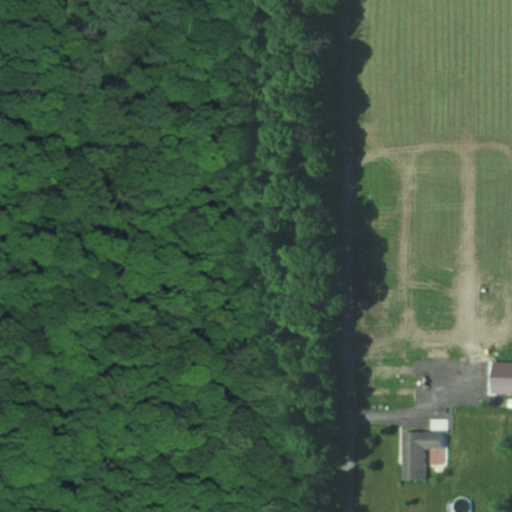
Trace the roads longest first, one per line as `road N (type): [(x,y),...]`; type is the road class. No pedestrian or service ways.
road 1 (residential): [(348,274),(344,0)]
road 2 (residential): [(348,274),(347,511)]
